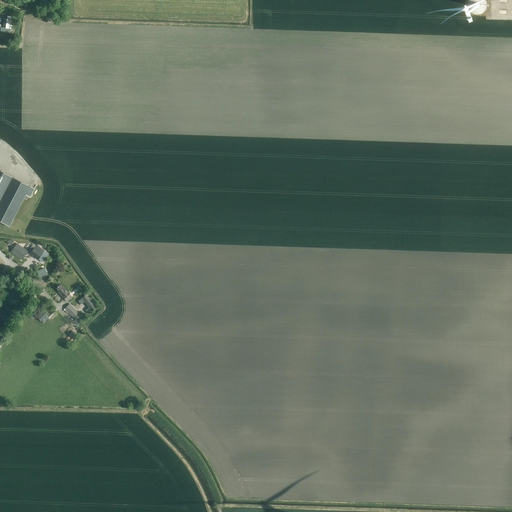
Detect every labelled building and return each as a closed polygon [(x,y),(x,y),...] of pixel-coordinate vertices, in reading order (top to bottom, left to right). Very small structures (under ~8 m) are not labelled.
[(13,17),(5,16),(3,28),(11,29),(13,17)] [(0,221),(9,227),(30,187),(0,170),(0,221)] [(29,252),(17,243),(11,252),(22,261),(29,252)] [(45,251),(37,245),(30,254),(38,260),(45,251)] [(47,275),(44,267),(37,271),(40,278),(47,275)] [(63,287),(63,288),(60,285),(56,288),(59,291),(58,292),(65,299),(70,294),(63,287)] [(98,306),(88,293),(78,300),(81,304),(84,301),(89,307),(86,310),(88,313),(98,306)] [(81,315),(70,303),(64,308),(76,320),(81,315)] [(41,321),(46,315),(48,314),(45,311),(38,318),(41,321)]
